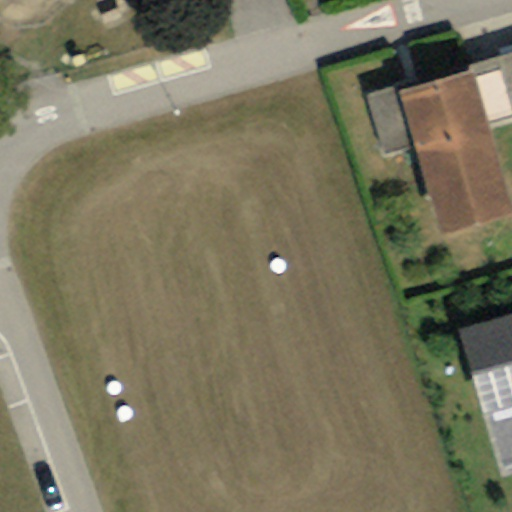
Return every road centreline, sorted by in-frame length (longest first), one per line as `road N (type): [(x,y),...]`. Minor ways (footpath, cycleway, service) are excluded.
road 1 (residential): [(0,136),(475,0)]
road 2 (residential): [(0,291),(79,511)]
